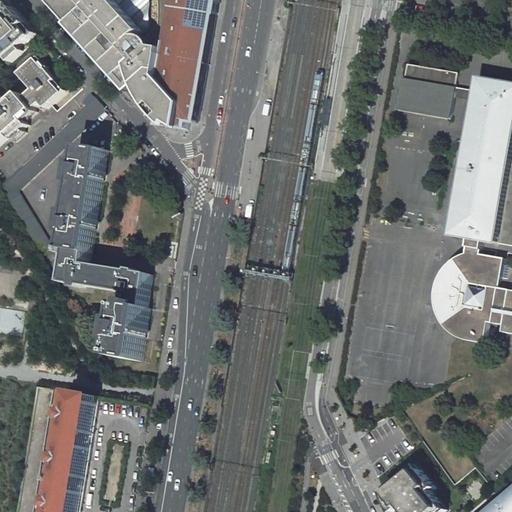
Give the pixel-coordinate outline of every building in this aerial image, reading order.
[(13,4),(9,0),(0,0),(0,46),(15,63),(43,38),(13,4)] [(175,0),(168,43),(167,49),(158,48),(156,44),(154,41),(150,39),(147,38),(143,38),(140,38),(146,33),(134,20),(136,16),(131,0),(48,0),(78,32),(99,54),(119,77),(129,88),(132,91),(129,83),(138,80),(140,84),(142,88),(146,97),(151,105),(157,113),(156,117),(164,118),(163,126),(168,127),(190,130),(191,122),(199,124),(219,0),(175,0)] [(134,20),(146,33),(150,30),(150,3),(149,0),(131,0),(136,16),(134,20)] [(52,106),(69,92),(59,81),(62,79),(56,73),(51,67),(50,68),(40,57),(21,73),(35,90),(27,98),(21,93),(11,102),(6,96),(0,100),(0,143),(1,145),(11,136),(14,140),(30,125),(26,120),(44,104),(48,110),(52,106)] [(459,74),(410,65),(407,80),(406,80),(401,110),(452,119),(458,88),(456,88),(459,74)] [(511,84),(482,79),(455,236),(473,239),(470,255),(469,255),(468,256),(463,258),(456,261),(452,265),(446,272),(443,278),(440,284),(439,292),(439,299),(439,304),(441,311),(447,325),(459,335),(470,340),(489,344),(491,330),(511,333),(511,290),(503,289),(505,279),(511,280),(511,84)] [(129,83),(132,91),(135,94),(142,88),(140,84),(138,80),(129,83)] [(108,109),(97,98),(94,101),(71,123),(9,181),(2,188),(1,187),(0,188),(42,257),(55,249),(20,191),(108,109)] [(91,148),(86,147),(83,162),(80,162),(76,184),(80,185),(75,212),(71,212),(68,234),(72,235),(69,249),(70,250),(69,255),(71,256),(66,284),(78,285),(79,287),(86,289),(87,286),(132,294),(130,306),(128,305),(126,320),(121,320),(118,342),(121,343),(119,358),(143,362),(152,309),(149,308),(154,275),(145,274),(145,272),(138,271),(137,273),(90,265),(92,254),(93,254),(110,151),(91,148)] [(511,280),(505,279),(503,289),(511,290),(511,280)] [(34,511),(54,390),(41,387),(20,511),(34,511)] [(81,511),(101,398),(78,394),(58,511),(81,511)] [(424,471),(420,474),(416,469),(386,494),(394,511),(400,511),(406,507),(409,511),(443,511),(439,507),(443,504),(434,493),(439,489),(424,471)] [(511,511),(511,497),(494,511),(511,511)]
